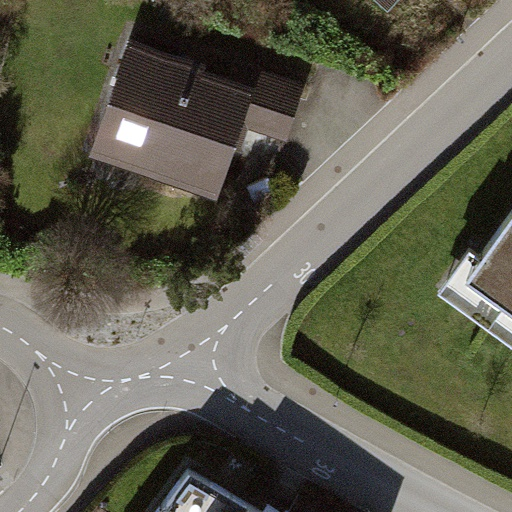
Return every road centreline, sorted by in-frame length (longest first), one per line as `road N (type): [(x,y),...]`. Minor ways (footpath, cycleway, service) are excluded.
road 1 (residential): [(182,368),(511,66)]
road 2 (residential): [(182,368),(442,511)]
road 3 (residential): [(16,511),(48,480),(90,393)]
